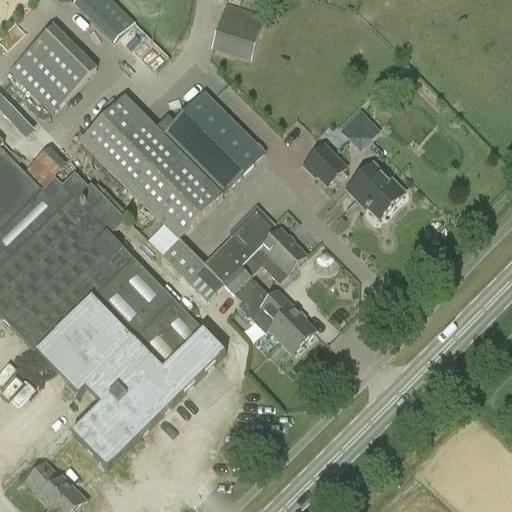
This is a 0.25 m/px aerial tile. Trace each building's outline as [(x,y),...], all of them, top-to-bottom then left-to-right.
[(116,50),(139,27),(112,0),(84,0),(76,9),(116,50)] [(211,53),(251,66),(266,21),(226,8),(211,53)] [(53,30),(23,60),(66,105),(97,74),(53,30)] [(125,101),(80,146),(178,245),(266,157),(205,96),(163,138),(125,101)] [(357,161),(371,146),(355,131),(341,148),(357,161)] [(348,172),(325,149),(303,171),(315,183),(316,182),(327,193),(348,172)] [(0,320),(36,358),(78,401),(86,394),(102,410),(72,439),(107,474),(127,455),(131,451),(162,421),(226,358),(203,334),(203,335),(111,239),(126,224),(92,188),(88,191),(75,177),(62,189),(55,182),(42,195),(24,177),(0,152),(0,151),(0,152),(0,151),(0,320)] [(372,167),(347,194),(379,224),(404,198),(372,167)] [(208,267),(206,269),(225,290),(236,279),(244,271),(242,269),(251,260),(261,270),(270,261),(289,280),(307,260),(269,224),(256,212),(229,239),(233,243),(215,260),(208,267)] [(154,223),(142,235),(150,243),(162,231),(154,223)] [(280,290),(289,280),(270,261),(261,270),(251,260),(242,269),(244,271),(236,279),(305,347),(315,337),(290,312),(275,297),(271,301),(251,282),(262,272),(280,290)] [(196,279),(216,298),(224,290),(225,290),(206,269),(196,279)] [(225,290),(224,290),(242,307),(238,311),(246,319),(245,321),(248,324),(250,323),(266,339),(269,336),(293,359),(305,347),(236,279),(225,290)] [(40,433),(51,449),(71,435),(60,419),(40,433)] [(62,482),(61,483),(45,467),(27,484),(25,486),(42,503),(40,505),(47,511),(81,511),(87,507),(62,482)]
